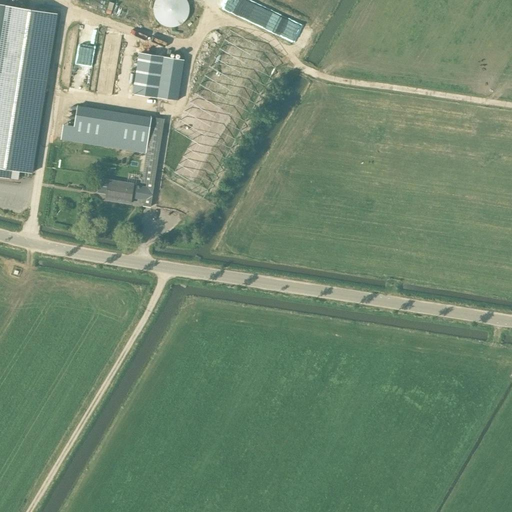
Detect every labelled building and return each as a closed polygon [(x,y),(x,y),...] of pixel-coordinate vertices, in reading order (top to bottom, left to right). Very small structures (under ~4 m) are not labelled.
[(111,0),(109,12),(117,13),(119,2),(111,0)] [(153,9),(153,10),(153,11),(153,13),(154,14),(154,16),(155,18),(156,19),(157,20),(158,22),(159,22),(160,23),(162,24),(164,25),(165,26),(166,26),(168,26),(170,26),(171,26),(173,26),(174,26),(176,26),(178,25),(180,24),(181,23),(182,22),(184,21),(185,20),(186,18),(186,17),(187,15),(188,14),(188,12),(188,11),(188,10),(188,8),(188,7),(188,6),(188,4),(187,3),(187,1),(186,0),(154,0),(154,1),(153,3),(153,5),(153,7),(153,8),(153,9)] [(300,32),(304,22),(251,0),(248,9),(260,15),(256,24),(296,41),(299,32),(300,32)] [(0,4),(0,176),(10,178),(11,169),(32,172),(57,14),(0,4)] [(188,147),(165,187),(198,205),(276,64),(226,36),(170,137),(188,147)] [(158,97),(164,56),(139,52),(133,94),(158,97)] [(164,56),(158,97),(179,100),(186,60),(164,56)] [(79,105),(73,141),(146,152),(142,183),(147,184),(146,186),(134,184),(134,183),(110,180),(101,178),(99,192),(107,193),(106,199),(131,203),(132,197),(144,200),(144,206),(151,207),(165,118),(158,117),(153,116),(79,105)]
